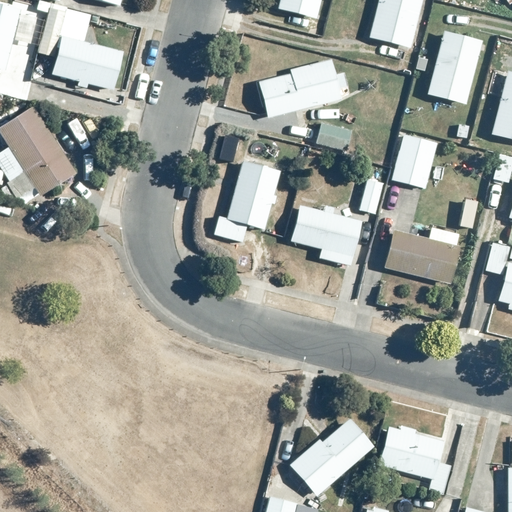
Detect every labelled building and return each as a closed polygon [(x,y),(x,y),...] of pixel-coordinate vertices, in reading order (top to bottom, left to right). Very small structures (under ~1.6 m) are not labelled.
[(419,0),(378,0),(376,11),(416,19),(419,0)] [(0,71),(2,72),(10,41),(27,45),(35,12),(0,3),(0,71)] [(485,10),(452,3),(437,66),(471,74),(485,10)] [(48,76),(74,83),(73,87),(83,90),(84,86),(109,92),(118,53),(80,44),(87,16),(46,6),(35,52),(53,56),(48,76)] [(262,54),(270,92),(345,74),(337,37),(262,54)] [(511,46),(508,46),(494,107),(511,111),(511,46)] [(0,178),(15,200),(32,188),(38,197),(72,174),(25,104),(0,120),(0,141),(4,147),(0,150),(0,178)] [(349,130),(315,126),(312,146),(346,150),(349,130)] [(433,143),(399,135),(387,181),(435,193),(442,168),(428,164),(433,143)] [(511,158),(495,154),(489,179),(505,183),(511,158)] [(277,172),(239,162),(223,220),(215,218),(210,236),(238,244),(243,227),(261,232),(277,172)] [(351,235),(362,193),(294,175),(283,218),(351,235)] [(387,244),(451,260),(460,222),(396,206),(387,244)] [(498,270),(511,273),(511,234),(506,233),(498,270)] [(269,460),(291,491),(355,447),(333,415),(269,460)] [(372,419),(360,466),(427,482),(439,436),(372,419)] [(511,511),(511,462),(492,462),(492,511),(511,511)] [(314,511),(315,509),(265,497),(261,511),(314,511)]
